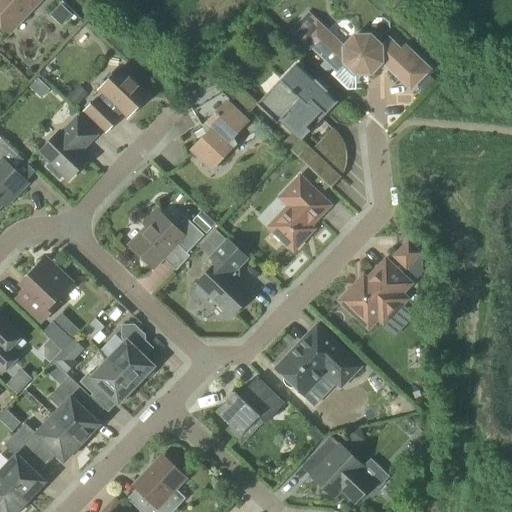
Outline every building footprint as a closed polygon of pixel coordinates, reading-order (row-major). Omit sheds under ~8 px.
[(0,0),(0,26),(8,33),(38,0),(0,0)] [(70,29),(84,21),(77,9),(63,18),(70,29)] [(342,47),(307,13),(292,29),(335,70),(343,62),(354,73),(369,73),(376,65),(378,67),(382,67),(384,65),(409,89),(428,69),(404,45),(400,50),(387,38),(380,46),(368,35),(353,35),(342,47)] [(327,72),(332,67),(325,60),(320,65),(327,72)] [(299,140),(336,101),(295,62),(256,102),(238,85),(230,93),(250,113),(257,105),(275,123),(278,120),(299,140)] [(127,117),(146,96),(117,68),(98,89),(101,92),(83,110),(105,131),(123,113),(127,117)] [(51,98),(59,91),(47,79),(40,87),(51,98)] [(78,85),(66,98),(75,106),(87,94),(78,85)] [(212,168),(231,147),(226,142),(245,122),(227,105),(230,102),(221,92),(191,111),(205,133),(191,148),(212,168)] [(58,131),(38,152),(49,162),(45,166),(59,179),(63,175),(67,179),(87,159),(78,151),(94,135),(76,118),(60,134),(58,131)] [(0,204),(7,197),(10,200),(26,183),(7,165),(17,155),(0,138),(0,204)] [(329,187),(339,175),(306,145),(296,156),(329,187)] [(104,156),(115,164),(122,154),(110,146),(104,156)] [(292,251),(313,229),(309,225),(329,204),(299,175),(278,197),(287,206),(267,226),(292,251)] [(174,227),(155,209),(141,224),(147,229),(129,247),(140,257),(140,260),(145,265),(148,265),(152,268),(175,243),(186,253),(203,235),(184,217),(174,227)] [(229,317),(250,295),(230,276),(246,258),(226,239),(209,257),(214,263),(194,283),(197,286),(190,293),(201,304),(208,297),(229,317)] [(406,271),(422,253),(408,239),(391,256),(406,271)] [(47,260),(44,257),(41,260),(35,261),(35,266),(19,284),(29,294),(20,303),(40,322),(58,303),(55,299),(71,282),(54,266),(54,259),(47,260)] [(410,283),(385,259),(366,279),(362,275),(338,301),(367,328),(388,306),(393,311),(406,298),(400,293),(410,283)] [(0,372),(0,373),(18,355),(9,346),(19,336),(0,317),(0,372)] [(52,322),(42,332),(62,350),(72,340),(66,335),(52,322)] [(107,358),(135,385),(142,377),(148,379),(154,372),(152,367),(153,366),(143,356),(151,348),(140,337),(143,335),(133,325),(121,325),(121,338),(124,340),(107,358)] [(352,374),(359,366),(315,325),(275,368),(284,377),(283,382),(286,386),(290,388),(295,388),(303,395),(325,371),(329,374),(332,377),(337,378),(344,378),(348,376),(352,374)] [(66,375),(76,363),(74,361),(84,350),(73,339),(52,361),(66,375)] [(128,392),(135,385),(107,358),(90,376),(87,373),(80,381),(94,395),(101,388),(117,404),(118,403),(124,404),(130,398),(128,392)] [(51,415),(80,442),(81,441),(87,442),(93,436),(93,430),(98,424),(76,403),(86,393),(68,376),(58,386),(59,408),(51,415)] [(233,391),(215,411),(229,424),(225,429),(240,443),(254,428),(250,424),(257,417),(265,424),(284,404),(283,403),(255,377),(237,395),(233,391)] [(0,418),(0,420),(12,432),(20,423),(7,411),(0,418)] [(80,443),(80,442),(51,415),(34,433),(23,423),(13,434),(30,450),(40,440),(63,461),(69,454),(75,455),(80,449),(80,443)] [(324,419),(317,427),(325,436),(332,428),(324,419)] [(360,428),(348,431),(351,444),(364,441),(360,428)] [(21,460),(30,450),(13,434),(3,445),(14,455),(0,469),(0,477),(26,500),(27,499),(32,499),(38,494),(38,488),(44,481),(21,460)] [(336,448),(326,439),(308,458),(317,467),(310,476),(333,497),(340,489),(354,502),(372,483),(359,470),(362,466),(339,445),(336,448)] [(164,458),(161,456),(133,486),(147,499),(138,510),(140,511),(171,511),(176,507),(165,497),(184,477),(175,469),(175,465),(168,458),(164,458)] [(25,501),(26,500),(0,477),(0,511),(20,511),(25,507),(25,501)]
